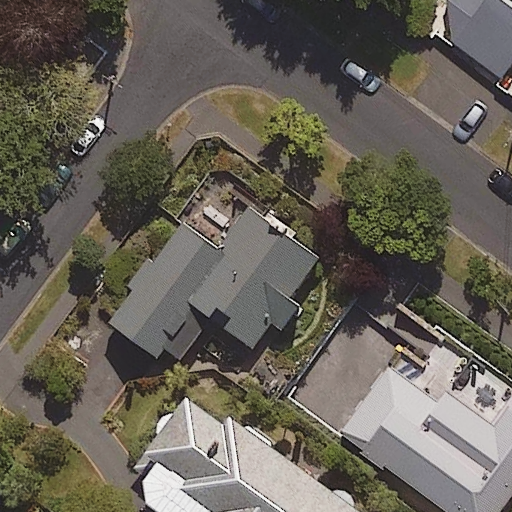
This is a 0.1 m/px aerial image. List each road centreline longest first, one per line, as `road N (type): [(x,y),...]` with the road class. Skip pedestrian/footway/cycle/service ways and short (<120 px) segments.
road 1 (residential): [(511,230),(206,12)]
road 2 (residential): [(206,12),(0,295)]
